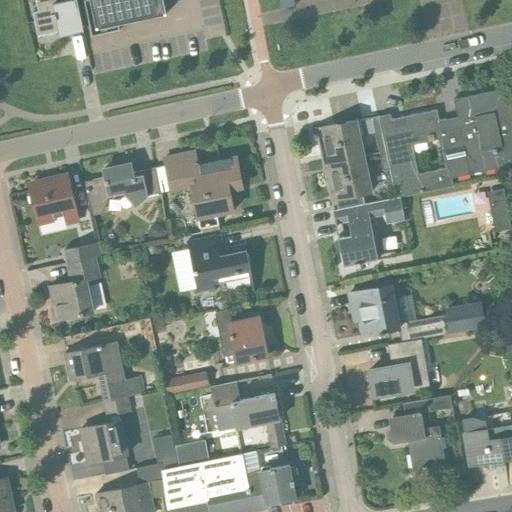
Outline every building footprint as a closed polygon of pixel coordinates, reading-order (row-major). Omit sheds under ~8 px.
[(58,30),(59,34),(83,28),(77,0),(36,0),(38,8),(32,9),(38,34),(58,30)] [(90,0),(97,29),(167,14),(163,0),(90,0)] [(293,0),(278,0),(280,9),(295,6),(293,0)] [(511,0),(495,0),(492,1),(494,9),(511,5),(511,0)] [(446,149),(452,178),(470,175),(511,165),(511,112),(507,88),(453,99),(457,116),(439,120),(442,132),(446,149)] [(391,116),(381,118),(387,151),(396,198),(399,197),(454,186),(452,178),(446,149),(442,132),(439,120),(437,110),(391,120),(391,116)] [(387,151),(381,118),(379,116),(372,118),(379,152),(387,151)] [(364,155),(360,138),(356,120),(317,129),(321,147),(324,164),(364,155)] [(376,189),(379,201),(396,198),(387,151),(379,152),(386,187),(376,189)] [(197,165),(195,153),(165,158),(171,190),(193,186),(200,218),(235,211),(230,189),(242,187),(236,158),(197,165)] [(324,164),(328,181),(332,200),(371,191),(367,172),(364,155),(324,164)] [(133,173),(131,163),(104,169),(106,177),(85,181),(91,210),(105,206),(108,197),(122,194),(134,208),(147,196),(162,193),(156,168),(133,173)] [(80,222),(78,212),(70,176),(29,186),(37,221),(63,215),(65,226),(80,222)] [(338,234),(344,266),(378,260),(370,217),(384,214),(386,224),(404,221),(399,197),(396,198),(379,201),(333,210),(336,224),(348,222),(350,232),(338,234)] [(509,214),(493,216),(496,232),(511,229),(509,214)] [(159,240),(165,230),(156,225),(150,235),(159,240)] [(221,256),(216,234),(187,241),(198,291),(215,287),(213,279),(251,271),(246,251),(221,256)] [(67,263),(96,257),(96,254),(98,254),(95,243),(65,250),(67,263)] [(100,277),(96,257),(67,263),(71,281),(50,286),(57,320),(93,312),(86,280),(100,277)] [(399,328),(401,342),(421,338),(484,326),(480,304),(445,311),(446,316),(416,322),(411,294),(393,298),(391,285),(349,293),(352,309),(358,308),(363,335),(399,328)] [(235,321),(232,308),(215,312),(224,357),(232,355),(234,362),(268,355),(262,328),(257,329),(255,317),(235,321)] [(155,322),(156,330),(162,329),(164,327),(163,321),(155,322)] [(421,338),(401,342),(392,344),(395,365),(369,370),(373,394),(429,384),(421,338)] [(103,402),(128,398),(144,394),(140,376),(126,381),(117,341),(65,353),(71,381),(98,375),(103,402)] [(503,346),(491,344),(490,354),(502,355),(503,346)] [(167,395),(207,387),(205,373),(165,381),(167,395)] [(240,400),(236,381),(210,386),(215,416),(233,412),(236,427),(265,422),(271,448),(285,445),(275,393),(240,400)] [(131,412),(128,398),(103,402),(106,418),(131,412)] [(425,433),(421,413),(431,412),(428,399),(403,403),(405,416),(393,418),(397,442),(412,440),(413,448),(409,448),(413,471),(446,465),(439,431),(425,433)] [(486,429),(483,417),(463,421),(465,433),(470,465),(511,457),(511,425),(486,429)] [(94,442),(84,444),(88,462),(127,454),(120,420),(91,427),(94,442)] [(290,465),(246,474),(242,454),(177,466),(162,469),(163,479),(162,479),(168,511),(247,511),(254,511),(253,505),(266,503),(267,504),(296,498),(290,465)] [(162,469),(177,466),(175,455),(156,459),(157,464),(161,464),(162,469)] [(154,511),(148,483),(162,479),(163,479),(162,469),(161,464),(157,464),(136,469),(139,484),(137,485),(96,493),(100,511),(103,511),(112,510),(112,511),(154,511)] [(0,479),(0,510),(3,510),(3,511),(10,511),(14,511),(6,478),(0,479)]
